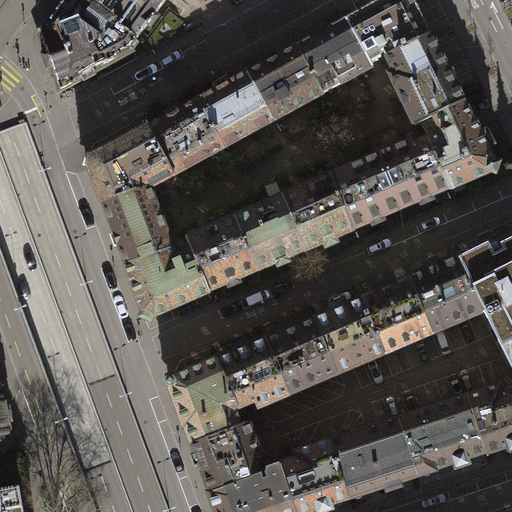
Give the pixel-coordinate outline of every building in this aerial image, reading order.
[(130,49),(136,40),(119,28),(122,24),(89,0),(65,0),(49,23),(46,21),(40,30),(40,35),(48,55),(43,57),(47,69),(52,67),(61,90),(71,84),(70,81),(103,63),(105,66),(110,63),(109,61),(130,49)] [(374,0),(82,160),(141,319),(493,167),(409,0),(374,0)] [(119,28),(136,40),(137,40),(166,0),(167,0),(168,1),(168,0),(89,0),(122,24),(119,28)] [(454,259),(480,310),(511,374),(511,237),(497,245),(501,251),(489,256),(484,244),(454,259)] [(213,358),(234,408),(251,400),(254,407),(480,310),(454,259),(453,256),(213,358)] [(188,443),(237,424),(231,409),(234,408),(213,358),(164,379),(188,443)] [(0,385),(0,451),(6,451),(11,443),(2,387),(0,385)] [(244,421),(237,424),(188,443),(213,511),(298,511),(313,507),(314,511),(315,511),(328,508),(327,504),(382,487),(383,491),(394,487),(397,486),(396,481),(451,464),(452,467),(465,463),(463,459),(504,446),(505,451),(511,448),(511,386),(500,391),(497,385),(373,425),(292,452),(293,457),(256,470),(251,457),(257,454),(244,421)] [(23,511),(19,486),(0,489),(0,511),(23,511)]
